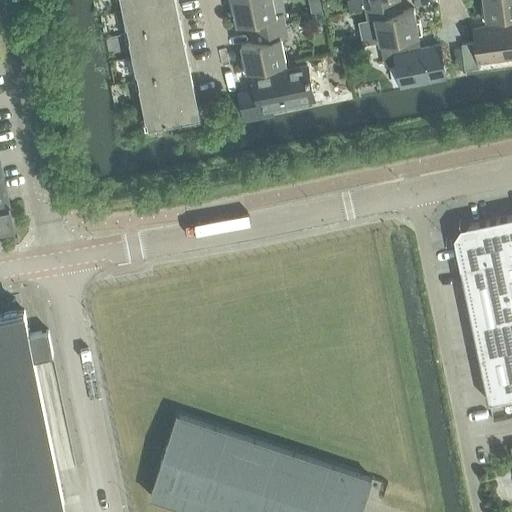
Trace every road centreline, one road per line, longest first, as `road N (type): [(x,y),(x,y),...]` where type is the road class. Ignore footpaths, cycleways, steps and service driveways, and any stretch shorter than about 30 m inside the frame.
road 1 (tertiary): [(56,263),(414,192)]
road 2 (unclassified): [(414,192),(480,511)]
road 3 (residential): [(56,263),(1,0)]
road 4 (unclassified): [(111,511),(56,263)]
